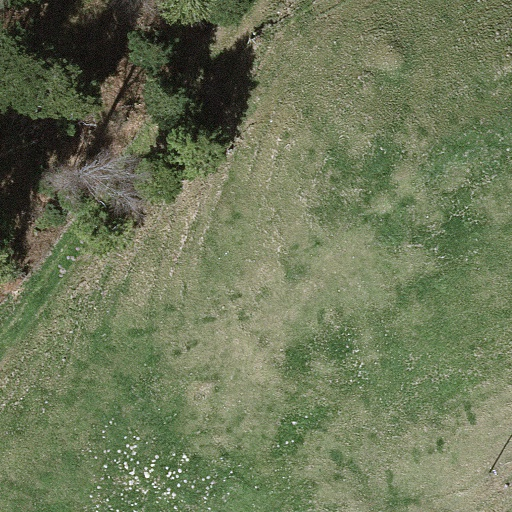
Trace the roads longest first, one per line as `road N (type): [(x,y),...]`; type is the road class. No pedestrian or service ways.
road 1 (track): [(255,0),(0,350)]
road 2 (track): [(511,135),(450,159),(327,266),(258,360)]
